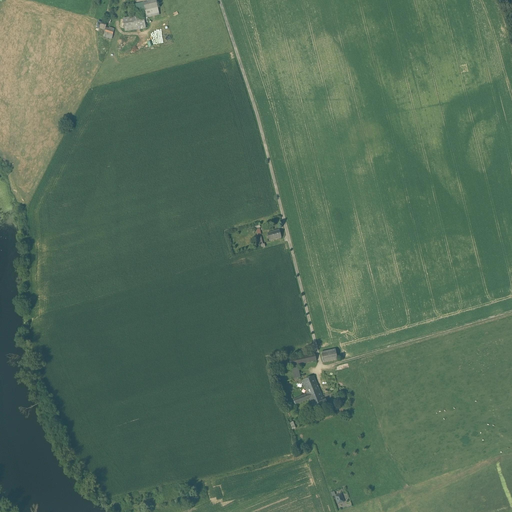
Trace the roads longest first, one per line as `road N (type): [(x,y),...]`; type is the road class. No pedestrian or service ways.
road 1 (unclassified): [(219,0),(320,368)]
road 2 (track): [(320,368),(511,312)]
